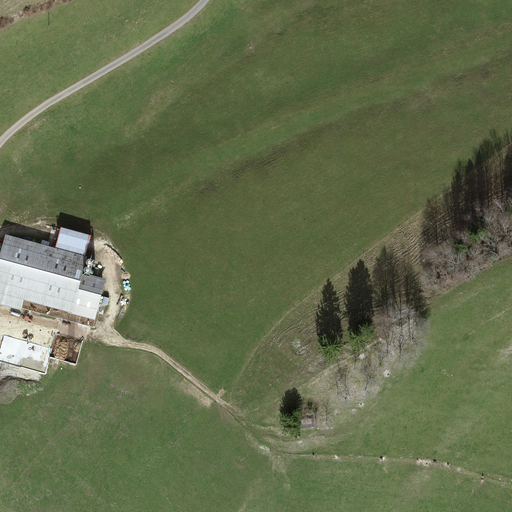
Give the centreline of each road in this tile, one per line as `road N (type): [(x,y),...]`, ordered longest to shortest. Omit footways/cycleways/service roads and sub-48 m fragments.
road 1 (track): [(287,457),(248,439),(211,391),(150,347),(0,315)]
road 2 (unclassified): [(204,0),(0,143)]
